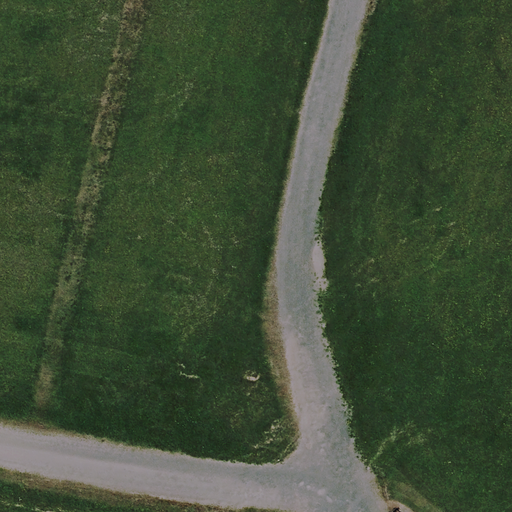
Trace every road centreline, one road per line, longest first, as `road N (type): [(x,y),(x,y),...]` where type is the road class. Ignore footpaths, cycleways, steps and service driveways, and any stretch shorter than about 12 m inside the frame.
road 1 (track): [(318,478),(323,432),(295,327),(291,263),(301,176),(346,0)]
road 2 (track): [(347,511),(318,478),(263,494),(0,446)]
